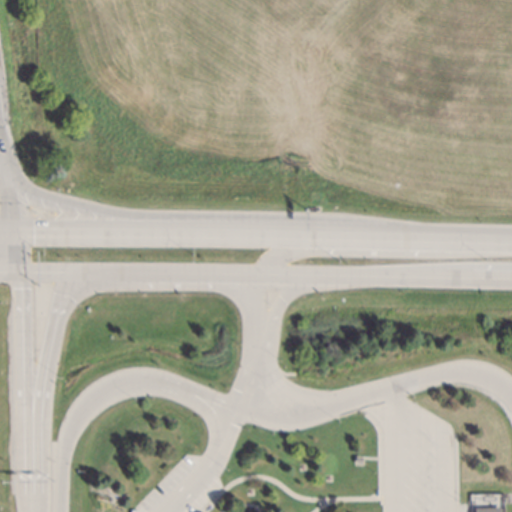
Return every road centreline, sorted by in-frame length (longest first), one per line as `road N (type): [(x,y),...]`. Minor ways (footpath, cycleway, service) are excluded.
road 1 (primary): [(511,242),(14,233)]
road 2 (primary): [(20,273),(511,281)]
road 3 (motorway): [(400,240),(309,218),(129,216),(26,189),(2,164)]
road 4 (motorway): [(57,511),(63,435),(98,396),(153,383),(234,407)]
road 5 (motorway): [(39,511),(38,403),(66,273)]
road 6 (motorway): [(27,504),(20,273)]
